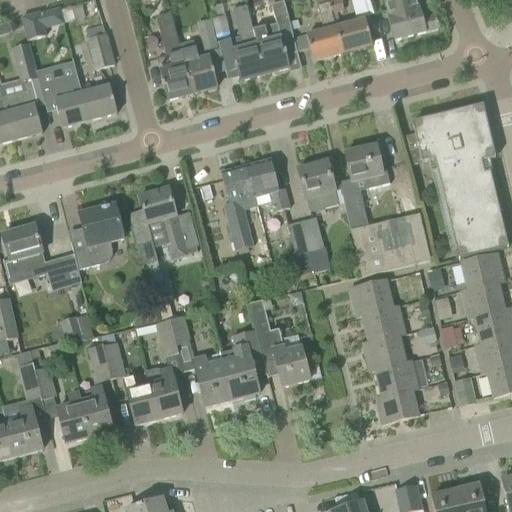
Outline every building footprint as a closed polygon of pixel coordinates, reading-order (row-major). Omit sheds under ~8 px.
[(342,56),(335,31),(335,30),(336,30),(332,16),(331,16),(328,4),(327,4),(326,0),(314,0),(323,34),(306,39),(309,51),(313,64),(342,56)] [(369,0),(354,0),(353,0),(357,18),(373,14),(369,0)] [(385,0),(390,18),(388,19),(395,42),(438,31),(434,17),(421,20),(418,11),(417,11),(413,0),(385,0)] [(340,2),(328,4),(331,16),(332,16),(344,13),(341,2),(340,2)] [(276,27),(252,33),(264,77),(288,71),(285,58),(297,54),(294,42),(291,31),(289,22),(287,15),(285,4),(271,7),(274,18),(276,27)] [(61,13),(64,25),(84,20),(80,8),(61,13)] [(238,39),(218,45),(227,77),(237,74),(240,84),(264,77),(252,33),(246,9),(231,13),(238,39)] [(39,15),(21,20),(21,22),(27,43),(46,39),(39,16),(39,15)] [(224,19),(212,22),(217,39),(229,36),(224,19)] [(297,21),(289,22),(291,31),(299,29),(297,21)] [(198,25),(205,55),(217,52),(209,22),(198,25)] [(335,31),(342,56),(371,48),(365,23),(336,30),(335,31)] [(192,96),(179,47),(178,48),(172,24),(158,27),(166,58),(156,61),(163,86),(162,86),(163,90),(164,90),(167,103),(192,96)] [(114,68),(105,37),(87,43),(85,43),(95,73),(114,68)] [(192,44),(179,47),(192,96),(216,90),(208,60),(197,63),(192,44)] [(12,51),(21,85),(37,81),(29,47),(12,51)] [(76,77),(45,85),(50,104),(54,103),(56,111),(61,131),(89,123),(80,91),(76,77)] [(20,83),(0,87),(0,90),(2,100),(7,116),(14,143),(42,136),(36,116),(34,108),(27,110),(20,83)] [(90,88),(80,91),(89,123),(116,116),(109,89),(91,93),(90,88)] [(2,100),(0,100),(0,146),(14,143),(7,116),(2,100)] [(484,175),(481,164),(495,161),(482,108),(464,112),(465,117),(441,123),(440,118),(411,124),(414,136),(402,139),(408,168),(436,161),(443,189),(441,190),(447,215),(449,215),(457,248),(455,248),(458,262),(508,250),(503,232),(498,234),(492,209),(497,207),(489,174),(484,175)] [(351,184),(339,186),(356,260),(361,279),(429,263),(424,244),(418,217),(367,228),(357,182),(366,180),(369,191),(389,186),(385,169),(381,171),(375,148),(344,156),(349,175),(351,184)] [(270,162),(246,169),(256,208),(272,205),(274,215),(289,211),(284,192),(278,193),(270,162)] [(297,173),(303,192),(309,215),(338,207),(326,165),(297,173)] [(256,208),(246,169),(220,176),(229,206),(223,208),(229,227),(235,253),(253,250),(243,212),(256,208)] [(143,214),(129,217),(144,269),(158,265),(147,227),(162,223),(172,261),(198,254),(193,239),(182,242),(175,219),(176,219),(168,190),(138,199),(143,214)] [(70,245),(78,273),(104,266),(109,264),(112,259),(112,253),(110,245),(123,242),(114,207),(111,208),(110,205),(104,204),(102,205),(98,208),(98,211),(78,216),(85,241),(70,245)] [(303,224),(310,255),(315,275),(329,272),(315,221),(303,224)] [(295,259),(310,255),(303,224),(287,228),(295,259)] [(34,228),(1,237),(6,257),(9,264),(3,266),(10,289),(48,278),(45,269),(41,255),(39,247),(34,228)] [(460,265),(466,292),(498,285),(498,286),(504,285),(497,256),(460,265)] [(59,265),(45,269),(48,278),(52,294),(66,290),(59,265)] [(435,271),(427,273),(430,288),(441,286),(437,271),(435,271)] [(356,320),(361,319),(361,318),(392,310),(386,283),(349,292),(356,320)] [(468,322),(473,321),(473,320),(504,312),(498,286),(498,285),(466,292),(467,293),(461,294),(468,322)] [(445,299),(434,302),(434,303),(438,319),(448,316),(445,299)] [(0,334),(2,334),(5,344),(16,341),(7,302),(0,303),(0,334)] [(248,306),(255,334),(261,359),(273,356),(282,390),(309,383),(300,350),(285,355),(279,332),(270,334),(262,303),(248,306)] [(426,306),(419,308),(422,320),(429,318),(426,306)] [(361,319),(367,345),(399,337),(399,339),(405,338),(398,309),(392,311),(392,310),(361,318),(361,319)] [(473,320),(473,321),(479,347),(511,339),(511,341),(511,340),(511,320),(510,311),(504,312),(473,320)] [(60,326),(64,342),(66,341),(67,347),(81,343),(80,337),(81,337),(76,322),(60,326)] [(182,322),(171,325),(177,349),(188,346),(182,322)] [(177,349),(171,325),(157,328),(166,361),(179,358),(177,349)] [(450,329),(440,331),(445,350),(455,348),(450,329)] [(264,369),(261,359),(255,334),(231,340),(234,350),(218,353),(219,359),(220,358),(232,403),(242,401),(243,404),(255,400),(254,397),(256,397),(259,396),(253,377),(252,372),(264,369)] [(369,375),(374,374),(374,372),(405,365),(399,339),(399,337),(367,345),(368,345),(362,347),(369,375)] [(481,377),(486,376),(486,374),(511,367),(511,345),(511,341),(511,339),(479,347),(480,347),(474,349),(481,377)] [(63,347),(48,351),(51,363),(66,360),(63,347)] [(117,347),(102,350),(111,382),(111,384),(125,380),(117,347)] [(111,382),(102,350),(102,349),(89,353),(97,385),(111,382)] [(29,355),(16,359),(19,371),(27,403),(41,400),(34,375),(29,355)] [(439,357),(428,359),(431,368),(441,366),(439,357)] [(220,358),(219,359),(193,365),(199,391),(204,410),(232,403),(220,358)] [(456,358),(447,360),(451,373),(459,371),(456,358)] [(374,374),(380,399),(412,392),(412,394),(418,392),(411,364),(405,365),(374,372),(374,374)] [(511,367),(486,374),(486,376),(492,401),(511,396),(511,367)] [(49,371),(34,375),(41,400),(42,404),(56,400),(49,371)] [(145,373),(150,389),(159,422),(181,416),(176,397),(171,374),(162,377),(156,371),(145,373)] [(453,385),(456,395),(471,391),(469,381),(453,385)] [(159,422),(150,389),(136,392),(134,384),(124,386),(130,409),(135,429),(159,422)] [(445,386),(437,387),(440,398),(448,396),(445,386)] [(94,403),(80,406),(89,441),(112,435),(107,415),(101,392),(92,394),(94,403)] [(412,392),(380,399),(381,400),(375,401),(381,428),(418,419),(412,394),(412,392)] [(89,441),(80,406),(78,398),(69,400),(71,409),(57,413),(60,427),(65,447),(89,441)] [(23,424),(6,428),(15,460),(42,453),(37,434),(31,409),(20,412),(23,424)] [(0,463),(15,460),(6,428),(0,429),(0,463)] [(508,511),(511,511),(511,479),(501,482),(508,511)] [(483,511),(478,488),(454,493),(458,511),(483,511)] [(395,494),(399,511),(422,511),(420,501),(418,502),(415,490),(395,494)] [(458,511),(454,493),(431,498),(434,511),(458,511)] [(127,511),(164,511),(162,503),(162,501),(127,511)]
